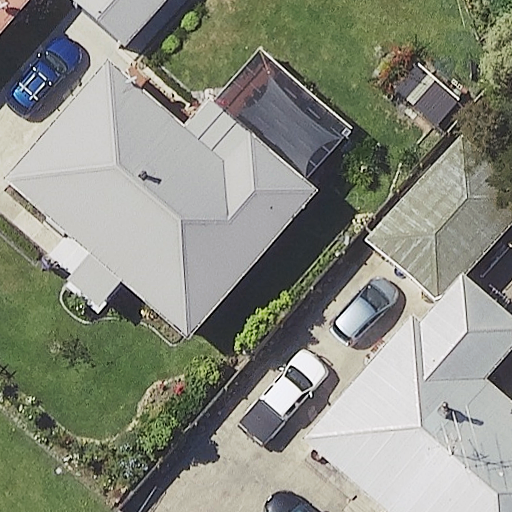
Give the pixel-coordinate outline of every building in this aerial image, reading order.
[(0,0),(0,52),(45,0),(0,0)] [(78,0),(73,7),(131,57),(179,0),(78,0)] [(465,109),(418,68),(393,97),(441,137),(465,109)] [(113,69),(7,192),(195,354),(326,202),(210,102),(185,131),(113,69)] [(416,322),(307,449),(380,511),(511,511),(511,406),(491,388),(511,363),(511,321),(465,282),(424,329),(416,322)]
